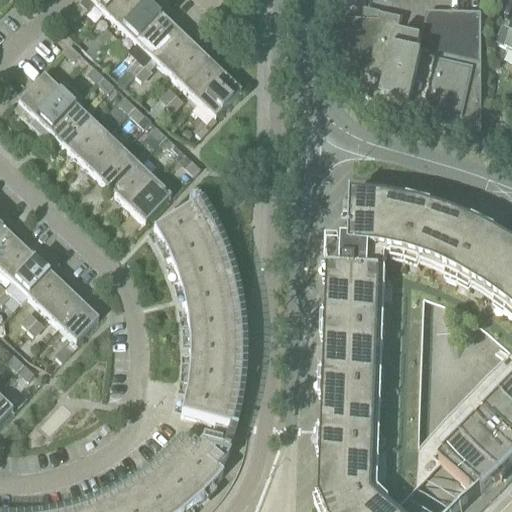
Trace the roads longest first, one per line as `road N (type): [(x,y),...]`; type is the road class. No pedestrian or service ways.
road 1 (residential): [(0,484),(62,477),(98,462),(136,434),(140,420),(140,344),(129,299),(0,167)]
road 2 (tertiary): [(511,189),(367,143),(330,122),(308,85),(310,0)]
